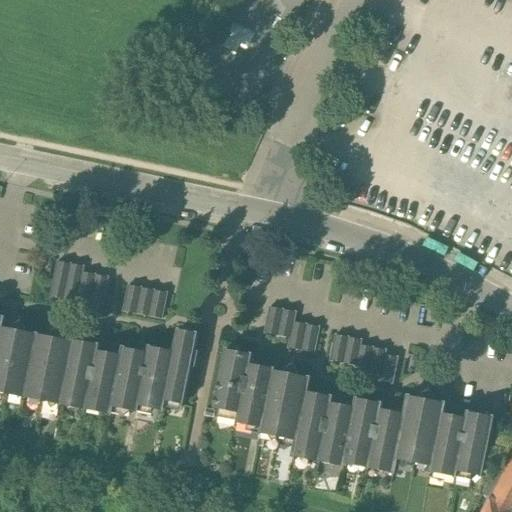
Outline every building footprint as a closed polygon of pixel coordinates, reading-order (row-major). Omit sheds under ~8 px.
[(109,278),(84,273),(85,267),(58,262),(50,297),(76,302),(75,308),(102,313),(109,278)] [(168,294),(128,286),(122,317),(162,325),(168,294)] [(100,346),(73,341),(72,342),(62,340),(63,337),(58,330),(50,335),(49,338),(26,333),(27,330),(22,322),(14,328),(13,331),(3,329),(7,309),(0,308),(0,391),(7,393),(6,395),(104,414),(105,409),(112,411),(113,408),(139,413),(140,407),(156,410),(157,406),(165,407),(166,402),(184,405),(192,366),(196,367),(198,353),(194,353),(198,335),(178,331),(174,352),(149,348),(148,354),(123,349),(122,356),(98,352),(100,346)] [(320,328),(295,323),(297,313),(269,308),(264,333),(290,338),(288,348),(315,353),(320,328)] [(387,351),(361,346),(362,341),(335,335),(330,361),(356,366),(355,371),(380,376),(379,381),(393,384),(399,358),(386,356),(387,351)] [(420,399),(408,397),(405,415),(382,410),(383,405),(356,399),(354,408),(332,404),(333,398),(307,393),(310,379),(298,376),(298,373),(293,365),(285,370),(285,374),(275,372),(275,370),(251,365),(252,356),(225,350),(214,409),(238,413),(236,423),(261,428),(260,432),(278,435),(277,437),(296,441),(294,451),(319,456),(317,462),(337,466),(338,461),(346,463),(346,458),(368,463),(367,469),(386,472),(387,468),(395,469),(397,460),(431,467),(430,473),(457,478),(458,472),(475,475),(476,471),(483,472),(494,418),(467,413),(466,419),(444,415),(446,404),(434,402),(434,399),(429,391),(421,396),(420,399)] [(511,460),(492,500),(511,510),(511,460)] [(511,511),(511,510),(492,500),(491,499),(484,511),(511,511)]
